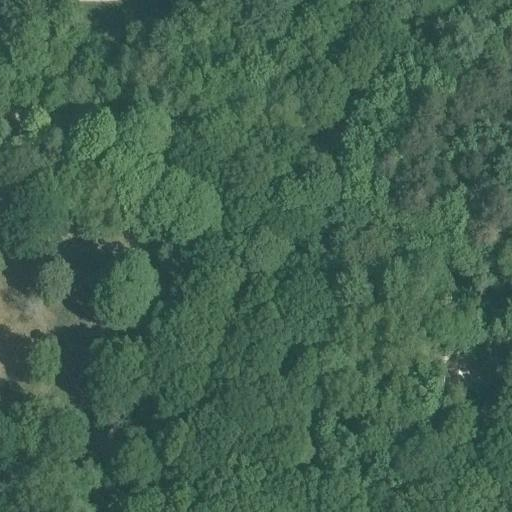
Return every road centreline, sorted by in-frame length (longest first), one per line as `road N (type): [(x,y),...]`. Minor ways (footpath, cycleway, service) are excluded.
road 1 (unclassified): [(315,511),(304,365),(327,155)]
road 2 (unknown): [(0,103),(129,122),(270,122),(333,90)]
road 3 (unclassified): [(327,155),(0,116)]
road 4 (unclassified): [(327,155),(339,0)]
